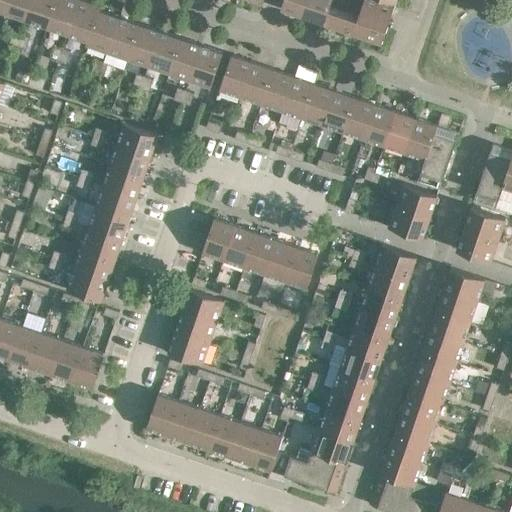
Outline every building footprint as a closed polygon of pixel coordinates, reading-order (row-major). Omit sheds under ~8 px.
[(10,0),(0,0),(0,9),(6,11),(10,0)] [(33,0),(10,0),(6,11),(27,18),(33,0)] [(56,0),(33,0),(27,18),(48,25),(56,0)] [(79,0),(56,0),(48,25),(68,32),(79,0)] [(101,5),(85,0),(79,0),(68,32),(88,39),(87,43),(88,44),(101,5)] [(308,0),(284,0),(281,8),(303,16),(308,0)] [(332,0),(308,0),(303,16),(324,23),(329,7),(330,8),(332,0)] [(396,1),(393,0),(364,0),(358,17),(353,33),(382,43),(396,1)] [(101,6),(101,5),(88,44),(108,51),(120,16),(100,9),(101,6)] [(329,7),(324,23),(353,33),(358,17),(330,8),(329,7)] [(141,23),(120,16),(108,51),(129,58),(141,23)] [(161,30),(141,23),(129,58),(149,65),(161,30)] [(182,37),(161,30),(149,65),(170,72),(182,37)] [(9,43),(18,46),(22,34),(13,31),(9,43)] [(30,37),(22,34),(18,46),(26,49),(30,37)] [(202,44),(182,37),(170,72),(191,79),(202,44)] [(223,52),(202,44),(191,79),(211,86),(223,52)] [(50,57),(59,60),(63,48),(55,45),(50,57)] [(71,51),(63,48),(59,60),(67,63),(71,51)] [(253,62),(232,54),(220,89),(240,96),(253,62)] [(92,71),(100,74),(104,62),(96,59),(92,71)] [(112,65),(104,62),(100,74),(108,77),(112,65)] [(273,69),(253,62),(240,96),(261,103),(273,69)] [(294,76),(273,69),(261,103),(282,110),(294,76)] [(132,85),(141,88),(145,76),(137,73),(132,85)] [(153,79),(145,76),(141,88),(149,91),(153,79)] [(315,83),(294,76),(282,110),(303,117),(315,83)] [(336,90),(315,83),(303,117),(324,124),(336,90)] [(173,99),(182,102),(186,90),(178,87),(173,99)] [(194,93),(186,90),(182,102),(190,105),(194,93)] [(357,97),(336,90),(324,124),(344,132),(357,97)] [(377,104),(357,97),(344,132),(365,139),(377,104)] [(63,101),(55,99),(51,112),(58,114),(63,101)] [(398,112),(377,104),(365,139),(386,146),(398,112)] [(418,118),(398,112),(386,146),(406,153),(418,118)] [(437,125),(418,118),(406,153),(425,159),(426,160),(428,153),(437,125)] [(222,124),(209,120),(206,128),(219,133),(222,124)] [(159,134),(124,122),(120,135),(109,131),(107,136),(95,132),(92,140),(104,144),(106,138),(118,142),(152,154),(159,134)] [(437,125),(428,153),(426,160),(425,159),(420,173),(431,177),(442,181),(449,160),(459,132),(437,125)] [(45,127),(41,140),(48,143),(53,130),(45,127)] [(237,130),(235,138),(248,142),(251,134),(237,130)] [(264,139),(251,134),(248,142),(261,147),(264,139)] [(48,143),(41,140),(36,153),(44,156),(48,143)] [(104,144),(92,140),(89,149),(101,153),(104,144)] [(152,154),(118,142),(110,163),(145,175),(152,154)] [(278,144),(276,152),(289,156),(292,148),(278,144)] [(511,150),(493,144),(483,172),(477,192),(488,195),(499,199),(500,196),(503,186),(505,179),(511,158),(511,150)] [(305,153),(292,148),(289,156),(302,161),(305,153)] [(319,158),(316,166),(330,170),(332,162),(319,158)] [(511,158),(505,179),(503,186),(500,196),(511,200),(511,158)] [(346,167),(332,162),(330,170),(343,175),(346,167)] [(145,175),(110,163),(103,184),(138,196),(145,175)] [(365,178),(373,181),(376,173),(377,168),(369,166),(365,178)] [(31,168),(27,181),(34,184),(39,171),(31,168)] [(81,173),(78,181),(90,186),(93,177),(81,173)] [(387,177),(376,173),(373,181),(385,185),(387,177)] [(417,181),(429,185),(431,177),(420,173),(417,181)] [(429,185),(440,189),(442,181),(431,177),(429,185)] [(34,184),(27,181),(22,195),(30,197),(34,184)] [(90,186),(78,181),(75,190),(87,194),(90,186)] [(438,194),(403,182),(396,204),(430,216),(438,194)] [(138,196),(103,184),(96,205),(131,216),(138,196)] [(39,186),(32,206),(46,211),(53,191),(39,186)] [(485,204),(488,195),(477,192),(474,200),(485,204)] [(496,208),(499,199),(488,195),(485,204),(496,208)] [(357,200),(349,197),(345,210),(352,213),(357,200)] [(430,216),(396,204),(389,225),(423,237),(430,216)] [(131,216),(96,205),(89,226),(123,237),(131,216)] [(506,217),(472,206),(465,227),(499,239),(506,217)] [(17,209),(13,222),(20,225),(25,212),(17,209)] [(67,214),(64,222),(76,227),(79,218),(67,214)] [(235,225),(215,218),(203,252),(224,259),(235,225)] [(20,225),(13,222),(8,236),(16,238),(20,225)] [(76,227),(64,222),(61,231),(73,235),(76,227)] [(256,232),(235,225),(224,259),(244,266),(256,232)] [(123,237),(89,226),(82,246),(116,258),(123,237)] [(499,239),(465,227),(457,249),(492,260),(499,239)] [(277,239),(256,232),(244,266),(265,273),(277,239)] [(298,246),(277,239),(265,273),(286,280),(298,246)] [(382,243),(375,264),(410,276),(417,255),(382,243)] [(116,258),(82,246),(75,267),(109,279),(116,258)] [(318,253),(298,246),(286,280),(307,287),(318,253)] [(355,249),(352,257),(364,261),(367,253),(355,249)] [(3,251),(0,259),(0,265),(6,267),(10,254),(3,251)] [(53,255),(50,263),(62,268),(65,259),(53,255)] [(364,261),(352,257),(349,265),(361,269),(364,261)] [(62,268),(50,263),(47,272),(59,276),(62,268)] [(410,276),(375,264),(368,285),(403,297),(410,276)] [(109,279),(75,267),(68,288),(102,300),(109,279)] [(485,278),(451,267),(444,287),(478,299),(485,278)] [(9,273),(0,269),(0,278),(6,281),(9,273)] [(207,281),(194,276),(192,284),(205,288),(207,281)] [(37,282),(23,278),(21,286),(34,290),(37,282)] [(50,287),(37,282),(34,290),(47,295),(50,287)] [(403,297),(368,285),(361,306),(395,318),(403,297)] [(223,286),(220,293),(234,298),(236,291),(223,286)] [(478,299),(444,287),(437,308),(471,320),(478,299)] [(224,300),(190,288),(182,310),(217,322),(224,300)] [(341,289),(338,298),(350,302),(353,293),(341,289)] [(249,295),(236,291),(234,298),(247,302),(249,295)] [(77,296),(64,292),(62,300),(75,304),(77,296)] [(91,301),(77,296),(75,304),(88,309),(91,301)] [(350,302),(338,298),(335,306),(347,310),(350,302)] [(264,300),(261,307),(274,312),(277,304),(264,300)] [(290,309),(277,304),(274,312),(288,316),(290,309)] [(120,311),(106,306),(104,314),(117,319),(120,311)] [(395,318),(361,306),(354,327),(388,338),(395,318)] [(471,320),(437,308),(430,329),(464,341),(471,320)] [(217,322),(182,310),(175,331),(210,343),(217,322)] [(266,314),(258,312),(254,325),(261,328),(266,314)] [(67,329),(80,333),(84,321),(71,317),(67,329)] [(22,325),(1,318),(0,320),(0,355),(10,359),(22,325)] [(43,332),(22,325),(10,359),(31,366),(43,332)] [(388,338),(354,327),(347,347),(381,359),(388,338)] [(464,341),(430,329),(423,350),(457,362),(464,341)] [(327,330),(324,338),(336,342),(339,334),(327,330)] [(210,343),(175,331),(168,352),(202,364),(210,343)] [(63,339),(43,332),(31,366),(52,373),(63,339)] [(336,342),(324,338),(321,347),(333,351),(336,342)] [(84,346),(63,339),(52,373),(72,381),(84,346)] [(249,340),(244,354),(251,356),(256,343),(249,340)] [(511,342),(506,341),(501,354),(509,356),(511,346),(511,342)] [(105,353),(84,346),(72,381),(93,388),(105,353)] [(381,359),(347,347),(340,368),(374,380),(381,359)] [(457,362),(423,350),(415,371),(450,382),(457,362)] [(251,356),(244,354),(240,367),(247,369),(251,356)] [(509,356),(501,354),(497,367),(504,369),(509,356)] [(183,363),(170,358),(168,365),(181,370),(183,363)] [(213,372),(199,368),(197,375),(210,380),(213,372)] [(374,380),(340,368),(332,389),(367,401),(374,380)] [(313,371),(310,379),(322,383),(325,375),(313,371)] [(450,382),(415,371),(408,391),(443,403),(450,382)] [(226,377),(213,372),(210,380),(223,384),(226,377)] [(322,383),(310,379),(307,387),(319,391),(322,383)] [(492,381),(487,395),(495,397),(499,384),(492,381)] [(253,386),(240,382),(238,389),(251,394),(253,386)] [(266,391),(253,386),(251,394),(264,398),(266,391)] [(367,401),(332,389),(325,410),(360,422),(367,401)] [(443,403),(408,391),(401,412),(436,424),(443,403)] [(179,400),(158,393),(146,427),(167,434),(179,400)] [(495,397),(487,395),(483,408),(490,410),(495,397)] [(200,407),(179,400),(167,434),(188,442),(200,407)] [(221,414),(200,407),(188,442),(209,449),(221,414)] [(288,422),(289,418),(292,410),(283,407),(279,419),(288,422)] [(304,414),(292,410),(289,418),(301,423),(304,414)] [(360,422),(325,410),(318,431),(353,442),(360,422)] [(436,424),(401,412),(394,433),(428,445),(436,424)] [(241,421),(221,414),(209,449),(230,456),(241,421)] [(262,429),(241,421),(230,456),(250,463),(262,429)] [(478,422),(473,435),(481,438),(485,425),(478,422)] [(283,436),(262,429),(250,463),(271,470),(283,436)] [(353,442),(318,431),(311,451),(346,463),(353,442)] [(428,445),(394,433),(387,454),(421,466),(428,445)] [(481,438),(473,435),(469,449),(477,451),(481,438)] [(346,463),(311,451),(308,461),(292,455),(288,465),(280,462),(277,472),(336,492),(346,463)] [(292,455),(283,452),(280,462),(288,465),(292,455)] [(421,466),(387,454),(380,475),(414,487),(421,466)] [(440,470),(452,475),(455,466),(443,462),(440,470)] [(463,469),(455,466),(452,475),(451,478),(459,481),(463,469)] [(500,471),(487,467),(484,474),(497,478),(500,471)] [(511,478),(511,475),(500,471),(497,478),(511,483),(511,478)] [(414,487),(380,475),(370,503),(394,511),(427,511),(424,511),(428,501),(411,496),(414,487)] [(462,511),(467,498),(446,491),(439,511),(462,511)] [(485,511),(488,505),(467,498),(462,511),(485,511)] [(427,511),(433,511),(436,504),(428,501),(424,511),(427,511)]
